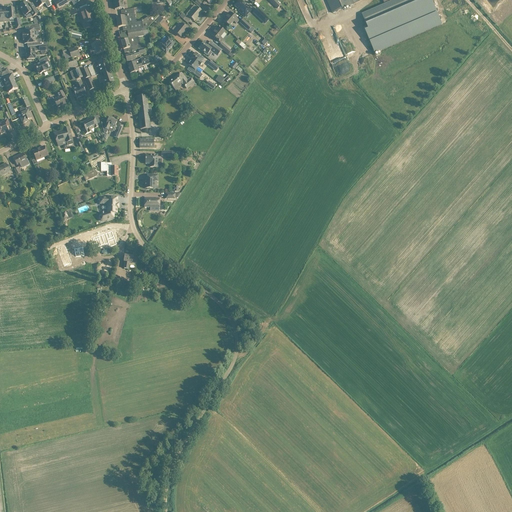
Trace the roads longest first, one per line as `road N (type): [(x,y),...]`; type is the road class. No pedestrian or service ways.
road 1 (unclassified): [(165,511),(169,470),(234,361),(234,339),(216,299),(136,238),(124,88)]
road 2 (residential): [(124,88),(172,64),(227,0)]
